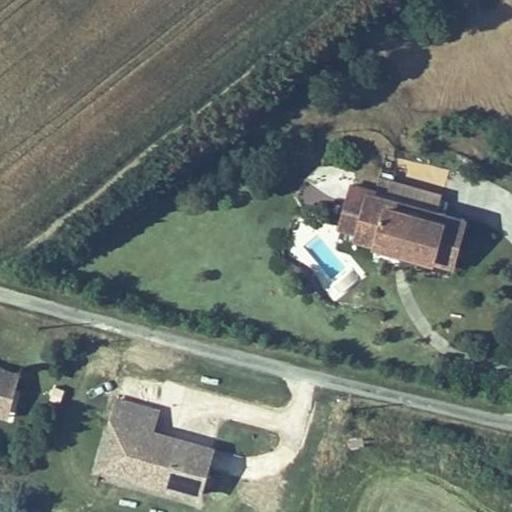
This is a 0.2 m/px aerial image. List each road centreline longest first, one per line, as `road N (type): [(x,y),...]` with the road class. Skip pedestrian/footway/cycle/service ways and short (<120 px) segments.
road 1 (unclassified): [(511,421),(0,294)]
road 2 (track): [(0,264),(335,0)]
